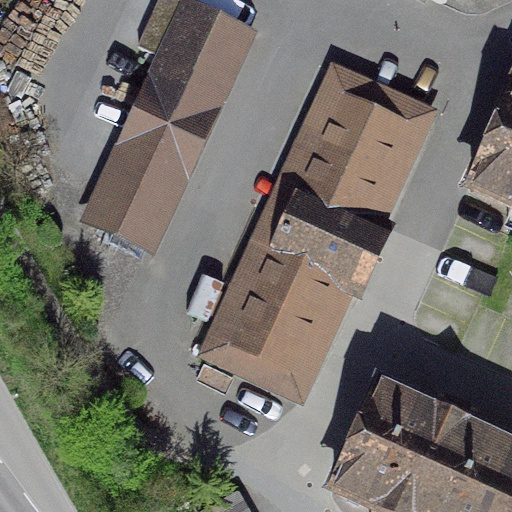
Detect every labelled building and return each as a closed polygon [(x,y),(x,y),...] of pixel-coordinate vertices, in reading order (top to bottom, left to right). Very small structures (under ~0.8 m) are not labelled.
[(124,0),(49,167),(101,191),(187,0),(124,0)] [(191,0),(86,228),(141,253),(253,8),(235,0),(191,0)] [(511,87),(466,189),(511,209),(511,87)] [(327,284),(354,296),(384,231),(357,219),(399,128),(340,101),(227,348),(285,375),(327,284)] [(377,511),(511,511),(511,449),(458,425),(466,409),(441,398),(434,414),(376,388),(329,490),(377,511)]
